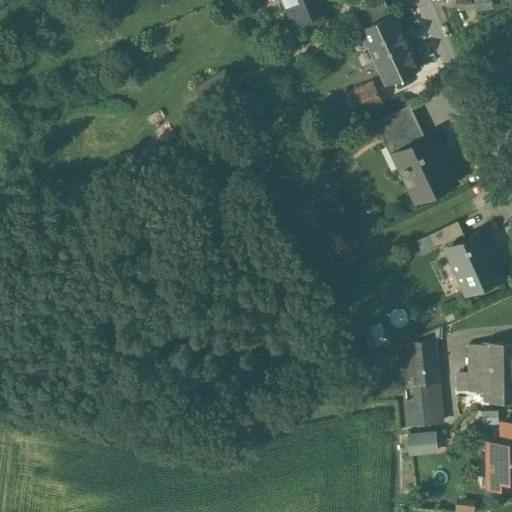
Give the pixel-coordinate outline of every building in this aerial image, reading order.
[(284,0),(275,0),(280,9),(287,6),(284,0)] [(284,0),(287,6),(290,5),(297,24),(318,15),(316,11),(329,5),(326,0),(284,0)] [(418,68),(392,13),(359,29),(367,46),(369,45),(387,82),(418,68)] [(224,71),(195,89),(209,110),(237,92),(224,71)] [(372,80),(342,94),(351,115),(382,101),(372,80)] [(408,104),(373,120),(385,145),(393,141),(397,150),(424,138),(408,104)] [(424,138),(397,150),(404,164),(399,166),(415,200),(455,181),(432,134),(424,138)] [(374,136),(348,148),(354,161),(380,149),(374,136)] [(313,165),(295,174),(301,186),(319,178),(313,165)] [(289,209),(299,233),(322,223),(311,199),(289,209)] [(455,221),(428,234),(433,245),(461,233),(455,221)] [(479,232),(445,247),(465,292),(500,276),(479,232)] [(365,326),(371,345),(390,340),(384,321),(365,326)] [(432,338),(408,340),(412,384),(437,382),(432,338)] [(511,341),(483,343),(484,391),(484,399),(511,398),(511,341)] [(483,343),(467,343),(468,391),(484,391),(483,343)] [(437,382),(412,384),(413,398),(405,399),(407,424),(441,421),(437,382)] [(511,421),(501,422),(501,442),(511,441),(511,421)] [(438,428),(409,429),(410,452),(439,450),(438,428)] [(511,441),(501,442),(487,442),(488,486),(511,485),(511,441)]
